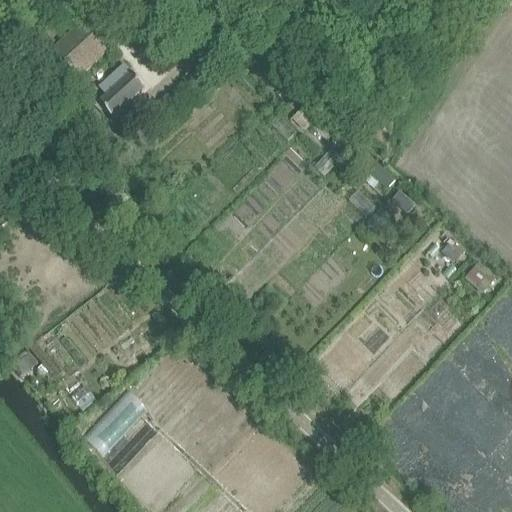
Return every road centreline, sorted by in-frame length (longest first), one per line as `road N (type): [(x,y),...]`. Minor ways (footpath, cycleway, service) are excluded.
road 1 (residential): [(400,511),(44,186)]
road 2 (residential): [(44,186),(262,0)]
